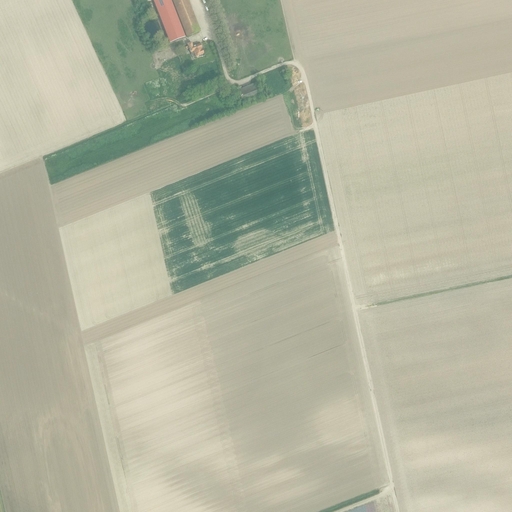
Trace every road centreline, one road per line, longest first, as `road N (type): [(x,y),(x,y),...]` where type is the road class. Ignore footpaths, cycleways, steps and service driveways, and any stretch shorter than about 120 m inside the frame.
road 1 (track): [(397,511),(304,74),(290,62),(232,82),(215,39)]
road 2 (track): [(511,276),(354,309)]
